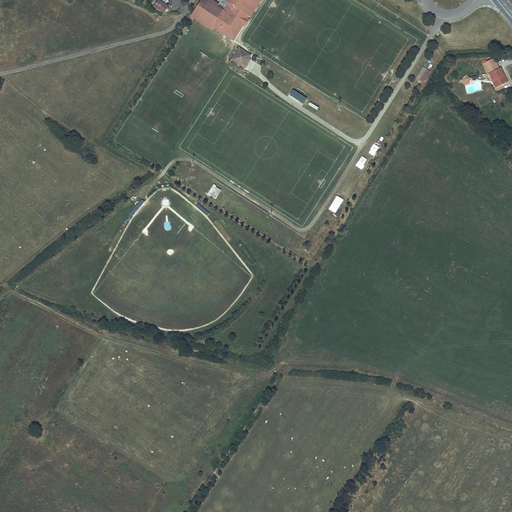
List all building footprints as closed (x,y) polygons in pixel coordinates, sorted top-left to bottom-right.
[(160,0),(160,1),(159,1),(155,7),(164,13),(165,10),(166,11),(167,11),(168,11),(168,10),(168,9),(168,8),(167,8),(168,7),(165,5),(168,0),(160,0)] [(222,0),(219,5),(218,7),(206,0),(202,0),(192,17),(210,29),(212,27),(233,41),(241,28),(236,25),(237,24),(240,25),(247,14),(248,15),(258,0),(222,0)] [(241,28),(249,16),(250,17),(260,0),(258,0),(248,15),(247,14),(240,25),(237,24),(236,25),(241,28)] [(231,60),(245,69),(247,65),(246,64),(249,58),(251,56),(239,48),(231,60)] [(495,87),(505,83),(502,76),(504,75),(501,68),(499,69),(496,63),(495,64),(492,59),(483,64),(485,69),(488,74),(489,74),(495,87)] [(430,71),(423,67),(416,78),(423,82),(430,71)] [(307,100),(293,91),(289,96),(299,102),(300,101),(304,103),(307,100)] [(215,199),(221,189),(213,185),(207,195),(215,199)] [(337,196),(330,207),(337,211),(343,200),(337,196)] [(142,200),(129,214),(132,216),(144,202),(142,200)] [(207,216),(209,213),(198,204),(196,206),(207,216)]
